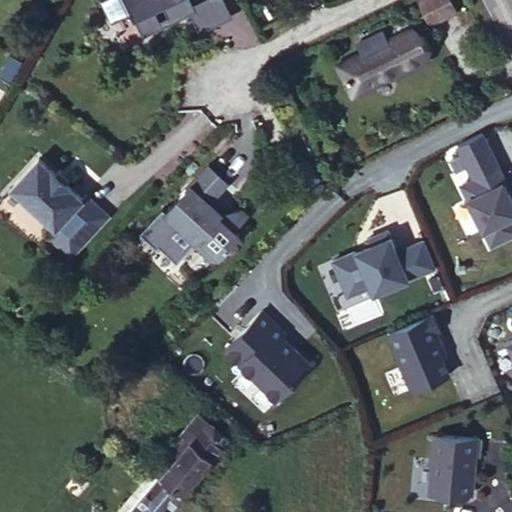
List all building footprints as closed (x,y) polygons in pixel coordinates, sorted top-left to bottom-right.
[(128,12),(131,20),(177,0),(99,0),(109,21),(128,12)] [(404,0),(416,15),(432,0),(404,0)] [(343,31),(318,49),(298,64),(316,88),(381,39),(363,16),(343,31)] [(310,35),(318,49),(343,31),(334,20),(310,35)] [(0,75),(7,81),(20,61),(10,54),(0,68),(0,75)] [(32,110),(0,86),(0,101),(1,100),(25,119),(32,110)] [(25,119),(1,100),(0,101),(0,120),(15,132),(25,119)] [(492,242),(511,232),(511,192),(505,178),(508,176),(485,131),(458,145),(475,179),(463,186),(492,242)] [(13,190),(54,231),(48,238),(70,260),(108,220),(86,199),(83,203),(40,161),(13,190)] [(212,165),(193,184),(212,203),(231,184),(212,165)] [(212,203),(193,184),(166,212),(198,244),(199,251),(213,263),(217,264),(220,263),(243,238),(237,233),(251,219),(242,211),(222,214),(212,203)] [(332,261),(349,298),(371,289),(372,292),(410,275),(412,279),(437,268),(424,239),(399,250),(392,234),(332,261)] [(296,332),(266,305),(226,349),(280,400),(306,371),(310,375),(320,364),(291,337),(296,332)] [(434,310),(383,333),(410,390),(448,372),(441,357),(448,354),(438,333),(444,331),(434,310)] [(146,438),(111,483),(134,500),(197,424),(175,406),(181,399),(168,387),(134,427),(146,438)] [(478,439),(433,436),(428,494),(473,498),(478,439)] [(426,491),(427,465),(411,464),(409,490),(426,491)] [(125,511),(134,500),(111,483),(87,511),(125,511)]
